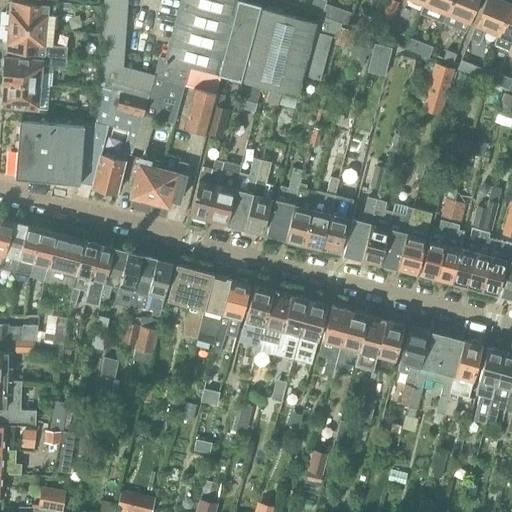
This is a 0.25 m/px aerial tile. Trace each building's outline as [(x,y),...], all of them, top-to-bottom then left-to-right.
[(159,56),(153,77),(183,85),(188,67),(220,75),(221,75),(221,74),(296,92),(301,74),(303,75),(318,20),(316,19),(260,5),(261,2),(251,0),(180,0),(166,58),(159,56)] [(321,14),(326,2),(321,0),(315,0),(312,10),(321,14)] [(399,1),(395,0),(387,0),(382,14),(392,18),(399,1)] [(424,0),(424,3),(447,12),(452,0),(424,0)] [(452,0),(447,12),(443,23),(465,31),(477,0),(452,0)] [(486,28),(498,33),(499,34),(511,4),(507,3),(506,0),(483,0),(474,23),(475,24),(470,38),(480,42),(486,28)] [(11,3),(9,26),(53,30),(55,9),(70,10),(70,2),(47,1),(47,6),(11,3)] [(511,5),(511,4),(499,34),(498,33),(494,44),(509,50),(511,42),(511,5)] [(333,6),(329,18),(341,22),(344,24),(349,11),(333,6)] [(318,20),(303,75),(320,79),(331,37),(337,38),(341,22),(329,18),(318,13),(316,19),(318,20)] [(359,13),(353,28),(374,36),(380,20),(359,13)] [(53,30),(9,26),(7,49),(43,52),(43,56),(66,59),(67,46),(52,44),(53,30)] [(341,26),(336,44),(353,48),(357,31),(341,26)] [(354,50),(371,55),(375,38),(358,33),(354,50)] [(410,39),(406,49),(412,51),(416,41),(410,39)] [(453,63),(457,54),(447,50),(443,59),(453,63)] [(66,69),(66,59),(43,56),(42,62),(6,59),(4,82),(39,85),(48,85),(52,85),(53,68),(66,69)] [(426,61),(424,69),(433,72),(435,63),(426,61)] [(452,73),(454,69),(435,63),(433,72),(424,101),(442,106),(449,83),(452,73)] [(473,75),(480,78),(483,69),(476,66),(473,75)] [(221,75),(220,75),(188,67),(183,85),(184,85),(195,88),(184,128),(204,133),(210,110),(215,92),(217,92),(221,75)] [(153,77),(148,93),(143,114),(155,119),(174,124),(184,85),(183,85),(153,77)] [(501,86),(508,89),(511,79),(505,77),(501,86)] [(131,155),(143,114),(148,93),(98,80),(96,104),(95,116),(85,116),(80,183),(92,185),(92,186),(117,192),(125,161),(101,154),(105,137),(117,141),(121,129),(129,131),(122,152),(131,155)] [(48,85),(39,85),(4,82),(2,105),(37,108),(38,98),(47,99),(48,85)] [(257,103),(261,87),(246,83),(242,99),(257,103)] [(265,101),(278,105),(281,92),(269,88),(265,101)] [(210,110),(204,133),(221,136),(229,108),(221,106),(224,94),(217,92),(215,92),(210,110)] [(295,108),(298,96),(283,92),(280,104),(295,108)] [(511,94),(504,92),(498,113),(511,117),(511,94)] [(67,105),(66,114),(67,115),(76,115),(77,106),(67,105)] [(0,137),(0,168),(15,170),(15,178),(80,183),(85,116),(76,115),(67,115),(66,114),(2,109),(0,137)] [(129,195),(152,201),(161,167),(162,168),(164,160),(144,154),(147,146),(155,119),(143,114),(131,155),(131,156),(138,157),(129,195)] [(317,146),(321,129),(314,127),(310,144),(317,146)] [(390,150),(400,153),(405,135),(395,132),(390,150)] [(457,136),(452,153),(466,157),(471,140),(457,136)] [(475,140),(472,152),(484,155),(487,143),(475,140)] [(240,172),(226,223),(229,224),(229,227),(236,229),(237,226),(244,228),(262,159),(253,157),(249,174),(240,172)] [(202,167),(190,214),(208,219),(223,162),(214,159),(212,169),(202,167)] [(262,159),(244,228),(263,233),(268,213),(275,185),(266,183),(271,162),(262,159)] [(170,198),(178,201),(179,201),(188,164),(178,161),(177,168),(166,165),(165,168),(162,168),(161,167),(152,201),(168,206),(170,198)] [(223,162),(208,219),(226,223),(240,172),(241,165),(224,161),(224,162),(223,162)] [(369,185),(379,188),(385,166),(384,166),(376,165),(375,164),(369,185)] [(275,199),(267,234),(285,239),(299,186),(300,182),(303,170),(293,167),(288,187),(279,185),(276,199),(275,199)] [(316,191),(303,243),(321,248),(334,196),(339,178),(331,176),(326,194),(316,191)] [(487,208),(482,227),(492,230),(499,203),(498,202),(501,188),(492,185),(487,208)] [(299,186),(285,239),(303,243),(316,191),(307,189),(305,188),(299,186)] [(334,196),(321,248),(340,252),(353,200),(334,196)] [(352,219),(343,253),(362,258),(377,199),(368,196),(362,221),(352,219)] [(441,216),(451,219),(456,199),(446,197),(441,216)] [(377,199),(362,258),(380,263),(393,211),(392,211),(385,209),(387,201),(377,199)] [(465,202),(456,199),(451,219),(460,221),(465,202)] [(502,234),(511,236),(511,200),(511,201),(502,234)] [(393,211),(380,263),(398,267),(413,208),(394,203),(392,211),(393,211)] [(472,225),(482,227),(487,208),(477,205),(472,225)] [(413,208),(398,267),(416,272),(432,212),(413,208)] [(0,219),(0,268),(0,269),(0,268),(12,222),(0,219)] [(432,227),(420,273),(436,277),(450,222),(441,219),(439,229),(432,227)] [(27,226),(12,222),(0,268),(0,269),(15,272),(15,270),(27,226)] [(450,222),(436,277),(451,281),(463,235),(464,231),(457,229),(459,224),(450,222)] [(41,230),(27,226),(15,270),(15,272),(14,279),(29,283),(30,276),(30,275),(41,230)] [(463,235),(451,281),(467,285),(481,230),(472,228),(470,237),(463,235)] [(30,276),(44,280),(56,234),(41,230),(30,275),(30,276)] [(481,230),(467,285),(482,290),(496,239),(488,237),(490,233),(481,230)] [(43,280),(72,288),(84,241),(56,234),(44,280),(43,280)] [(496,239),(482,290),(498,294),(511,243),(496,239)] [(80,289),(87,291),(88,291),(100,246),(84,241),(72,288),(69,305),(75,306),(80,289)] [(99,307),(100,299),(113,249),(100,246),(88,291),(87,291),(84,303),(99,307)] [(127,253),(113,249),(100,299),(108,301),(112,283),(118,285),(127,253)] [(142,257),(127,253),(118,285),(114,302),(128,306),(129,303),(142,257)] [(511,254),(501,295),(511,297),(511,254)] [(156,260),(142,257),(129,303),(144,307),(147,293),(156,260)] [(172,265),(156,260),(147,293),(155,295),(152,308),(151,312),(158,313),(159,309),(160,310),(162,302),(172,265)] [(177,264),(168,299),(184,303),(185,333),(197,336),(213,274),(177,264)] [(213,274),(197,336),(214,341),(215,341),(231,279),(213,274)] [(214,341),(211,351),(219,354),(225,333),(236,336),(250,284),(247,283),(247,281),(239,279),(238,281),(231,279),(215,341),(214,341)] [(254,285),(239,341),(253,345),(251,352),(256,353),(260,339),(273,290),(254,285)] [(273,290),(260,339),(278,344),(291,294),(273,290)] [(278,344),(275,353),(293,358),(309,299),(291,294),(278,344)] [(309,299),(293,358),(296,359),(298,353),(313,357),(327,304),(309,299)] [(331,305),(319,353),(327,356),(323,373),(332,376),(334,368),(350,310),(331,305)] [(350,310),(334,368),(340,370),(343,361),(355,364),(368,315),(350,310)] [(38,325),(36,341),(35,349),(62,353),(63,344),(68,318),(47,314),(45,326),(38,325)] [(103,349),(109,318),(98,315),(95,330),(92,346),(103,349)] [(368,315),(355,364),(373,369),(386,320),(368,315)] [(373,369),(370,377),(377,379),(380,370),(391,374),(404,324),(386,320),(373,369)] [(121,341),(135,344),(140,325),(126,321),(121,341)] [(0,324),(0,338),(8,339),(9,326),(9,324),(0,324)] [(23,327),(21,341),(36,341),(38,325),(23,324),(23,327)] [(158,329),(140,325),(135,344),(132,359),(149,363),(158,329)] [(16,339),(16,341),(21,341),(23,327),(9,326),(8,339),(16,339)] [(410,326),(398,370),(408,373),(406,381),(414,383),(428,331),(410,326)] [(414,383),(414,384),(423,386),(425,378),(434,381),(446,335),(428,331),(414,383)] [(434,381),(431,393),(444,397),(446,391),(450,392),(464,340),(457,338),(456,336),(451,334),(448,336),(446,335),(434,381)] [(464,340),(450,392),(469,397),(482,345),(479,344),(478,342),(473,340),(471,342),(464,340)] [(34,352),(35,349),(36,341),(21,341),(16,341),(15,352),(34,352)] [(63,344),(62,353),(70,355),(71,345),(63,344)] [(486,421),(504,351),(487,347),(478,380),(479,380),(476,394),(480,395),(473,420),(485,423),(486,421)] [(11,382),(13,351),(0,350),(0,381),(5,381),(11,382)] [(505,410),(511,389),(511,384),(511,353),(504,351),(486,421),(495,423),(499,408),(505,410)] [(114,379),(118,360),(104,357),(100,376),(114,379)] [(282,401),(284,393),(287,382),(276,379),(271,398),(282,401)] [(12,380),(12,382),(11,382),(5,381),(0,381),(0,420),(27,422),(36,425),(36,410),(21,409),(22,380),(12,380)] [(405,384),(400,404),(408,406),(413,387),(405,384)] [(153,388),(144,385),(141,400),(149,402),(153,388)] [(408,406),(406,415),(414,417),(416,409),(422,389),(413,387),(408,406)] [(201,400),(214,403),(216,392),(203,389),(201,400)] [(370,422),(376,399),(366,396),(360,420),(370,422)] [(448,401),(445,414),(454,416),(458,399),(449,397),(448,401)] [(108,410),(107,415),(113,416),(114,411),(116,400),(110,399),(108,410)] [(439,399),(436,411),(445,414),(448,401),(439,399)] [(183,401),(178,418),(193,422),(197,404),(183,401)] [(241,409),(238,421),(235,434),(244,437),(253,406),(243,403),(241,409)] [(63,429),(66,408),(54,406),(50,427),(63,429)] [(300,428),(303,415),(292,413),(289,425),(300,428)] [(353,423),(340,420),(335,439),(348,442),(353,423)] [(61,431),(45,430),(44,442),(61,443),(61,431)] [(36,432),(24,431),(22,446),(34,447),(36,432)] [(69,473),(75,433),(63,431),(57,471),(69,473)] [(213,442),(196,439),(194,450),(210,453),(213,442)] [(0,448),(0,473),(2,473),(21,474),(22,463),(16,462),(16,450),(4,449),(0,448)] [(312,449),(307,470),(309,470),(322,474),(328,453),(312,449)] [(441,477),(447,452),(435,449),(429,474),(441,477)] [(388,480),(405,484),(408,472),(390,468),(388,480)] [(309,470),(306,483),(319,487),(322,474),(309,470)] [(55,511),(63,511),(65,496),(66,490),(42,486),(38,507),(55,511)] [(148,511),(153,497),(119,488),(113,510),(120,511),(148,511)] [(219,511),(220,511),(217,511),(218,503),(217,503),(219,495),(202,491),(201,498),(199,498),(195,511),(219,511)] [(111,511),(114,503),(103,500),(100,511),(111,511)] [(273,511),(275,506),(262,503),(259,511),(273,511)]
